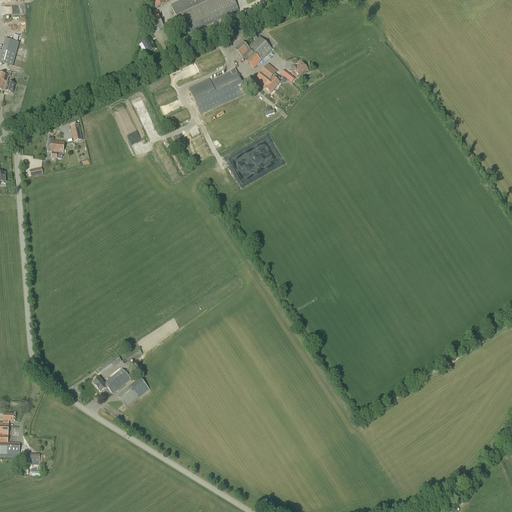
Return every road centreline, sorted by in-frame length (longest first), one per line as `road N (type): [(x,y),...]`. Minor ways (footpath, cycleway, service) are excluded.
road 1 (unclassified): [(252,511),(38,371),(14,135)]
road 2 (unclassified): [(14,135),(307,0)]
